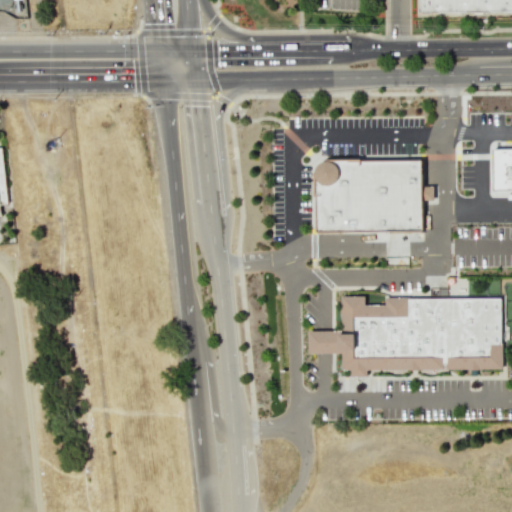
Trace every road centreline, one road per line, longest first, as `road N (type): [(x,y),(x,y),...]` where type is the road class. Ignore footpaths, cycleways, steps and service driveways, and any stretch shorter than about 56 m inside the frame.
road 1 (secondary): [(193,78),(511,72)]
road 2 (primary): [(216,263),(228,213),(218,104),(240,86),(312,77)]
road 3 (primary): [(232,429),(209,202)]
road 4 (primary): [(185,293),(208,511)]
road 5 (primary): [(163,77),(185,293)]
road 6 (secondary): [(381,48),(348,36),(233,35),(212,21),(202,0)]
road 7 (secondary): [(511,46),(332,49)]
road 8 (secondary): [(0,76),(163,77)]
road 9 (secondary): [(159,47),(0,48)]
road 10 (primary): [(209,202),(189,49)]
road 11 (primary): [(185,293),(216,416),(232,429)]
road 12 (secondary): [(332,49),(189,49)]
